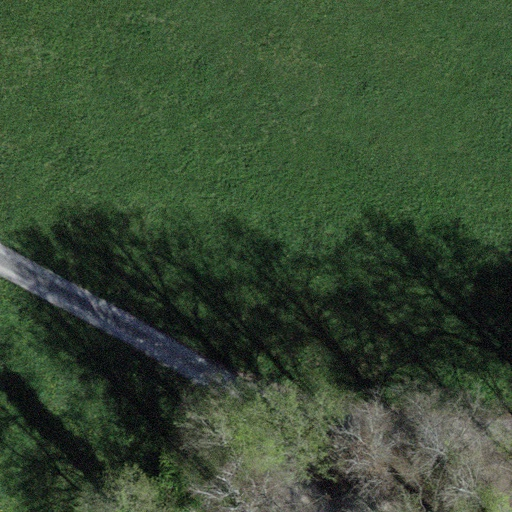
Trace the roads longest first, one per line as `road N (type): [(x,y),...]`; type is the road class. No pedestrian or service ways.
road 1 (track): [(0,243),(313,422)]
road 2 (track): [(313,422),(511,406)]
